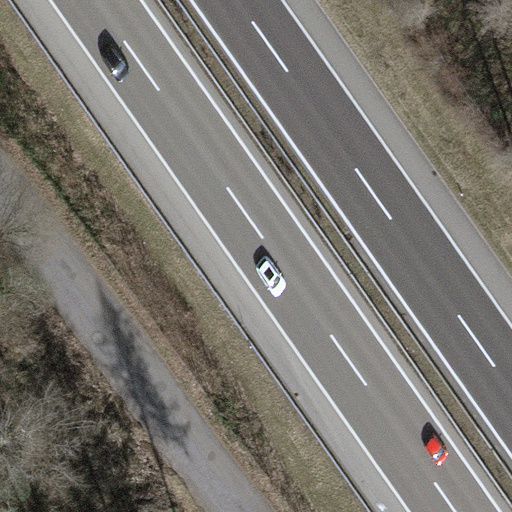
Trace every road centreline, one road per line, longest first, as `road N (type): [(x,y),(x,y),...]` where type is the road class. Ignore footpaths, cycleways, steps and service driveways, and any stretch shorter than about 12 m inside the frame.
road 1 (motorway): [(93,0),(454,511)]
road 2 (motorway): [(511,388),(238,0)]
road 3 (unclassified): [(0,185),(241,511)]
